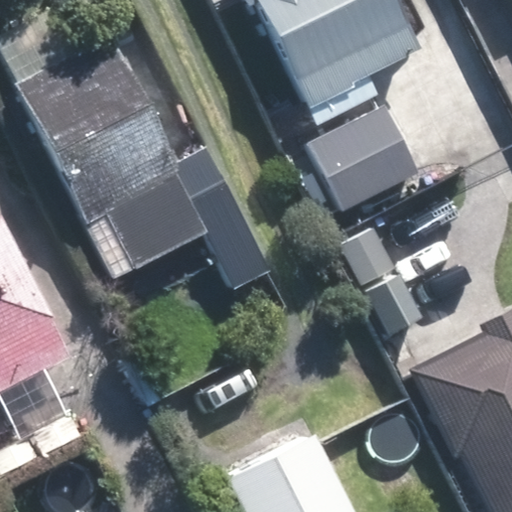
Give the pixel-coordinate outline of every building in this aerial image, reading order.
[(395,0),(242,0),(252,19),(260,14),(306,110),(341,91),(338,86),(419,45),(395,0)] [(174,165),(107,30),(13,76),(111,275),(206,229),(236,289),(267,274),(205,149),(174,165)] [(424,161),(390,91),(313,128),(349,198),(424,161)] [(0,381),(63,350),(0,225),(0,381)] [(373,227),(336,247),(385,333),(421,313),(373,227)] [(511,511),(511,301),(511,302),(475,320),(477,325),(399,363),(445,453),(451,450),(482,511),(511,511)] [(218,473),(237,511),(349,511),(305,427),(218,473)]
